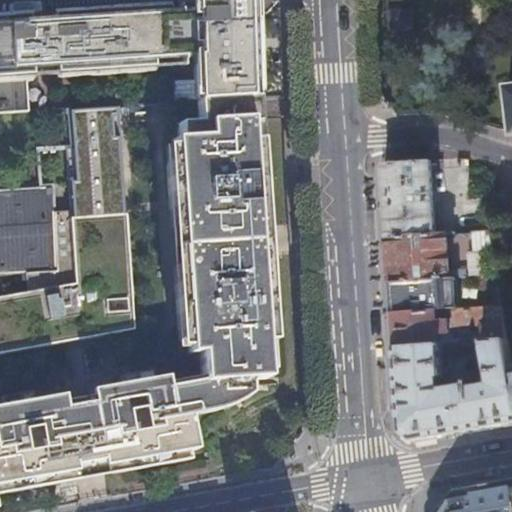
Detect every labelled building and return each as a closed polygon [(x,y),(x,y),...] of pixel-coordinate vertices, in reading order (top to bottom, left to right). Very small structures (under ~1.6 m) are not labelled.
[(24,78),(55,76),(55,81),(152,74),(151,62),(194,59),(195,102),(255,99),(253,43),(251,0),(191,0),(192,14),(167,16),(166,4),(71,11),(71,15),(4,20),(4,15),(0,15),(0,116),(26,115),(24,78)] [(191,98),(192,82),(173,82),(172,98),(191,98)] [(262,203),(259,157),(249,157),(247,124),(255,124),(257,124),(256,118),(255,99),(195,102),(194,102),(195,122),(175,123),(176,138),(171,139),(171,147),(164,147),(165,163),(164,163),(165,181),(167,209),(168,209),(169,225),(176,225),(176,231),(184,231),(186,260),(179,260),(179,268),(171,268),(172,282),(171,282),(174,331),(176,330),(177,346),(184,346),(185,353),(197,352),(198,379),(163,386),(162,381),(147,383),(145,374),(130,377),(115,380),(117,389),(85,395),(86,401),(59,406),(58,400),(27,406),(25,396),(10,399),(0,400),(0,495),(4,495),(4,496),(49,488),(49,486),(64,483),(63,476),(72,475),(70,468),(97,463),(99,470),(109,468),(110,475),(126,472),(126,474),(171,466),(171,464),(186,461),(185,454),(194,453),(188,419),(202,416),(211,413),(225,407),(236,401),(234,381),(264,379),(260,325),(269,324),(267,276),(257,277),(256,256),(245,256),(244,242),(243,227),(254,227),(252,203),(262,203)] [(63,148),(66,188),(67,212),(50,213),(53,271),(23,274),(26,293),(0,297),(0,357),(130,334),(123,219),(120,184),(116,121),(115,109),(66,113),(68,148),(63,148)] [(39,149),(38,187),(56,188),(57,149),(39,149)] [(467,160),(438,163),(439,183),(468,181),(467,160)] [(386,204),(389,241),(436,237),(431,163),(384,167),(386,204)] [(48,189),(38,190),(0,192),(0,275),(23,274),(53,271),(50,213),(48,189)] [(478,254),(494,251),(492,233),(475,236),(478,254)] [(436,237),(389,241),(390,257),(391,275),(392,284),(450,279),(447,237),(436,237)] [(450,279),(392,284),(394,309),(394,317),(460,311),(458,279),(450,279)] [(395,331),(396,345),(397,352),(507,342),(504,326),(501,307),(460,311),(394,317),(395,331)] [(398,380),(400,401),(401,421),(402,434),(415,444),(475,433),(511,425),(511,374),(511,368),(507,342),(397,352),(398,380)] [(511,511),(511,485),(492,489),(452,497),(450,501),(446,506),(447,511),(511,511)]
